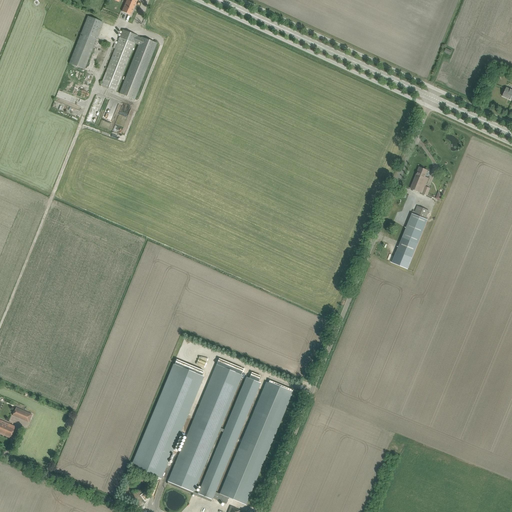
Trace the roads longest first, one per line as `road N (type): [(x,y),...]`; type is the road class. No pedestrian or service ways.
road 1 (unclassified): [(262,511),(429,107)]
road 2 (track): [(119,26),(0,325)]
road 3 (unclassified): [(429,107),(195,0)]
road 4 (primary): [(432,98),(218,0)]
road 5 (unclassified): [(436,89),(241,0)]
road 6 (unclassified): [(138,511),(0,453)]
